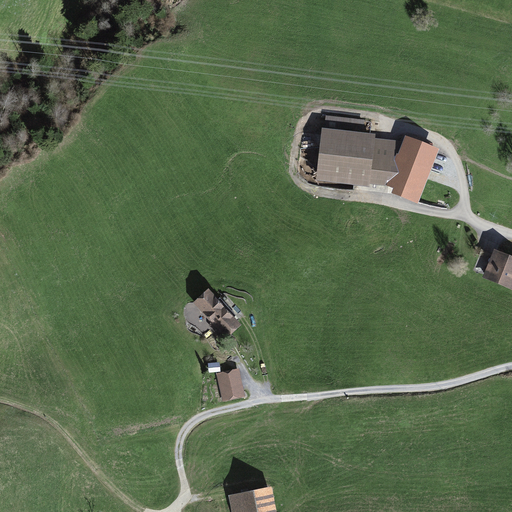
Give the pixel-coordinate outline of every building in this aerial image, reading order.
[(374,139),(321,132),(315,182),(368,188),(374,139)] [(401,178),(395,195),(417,203),(436,151),(404,139),(391,175),(401,178)] [(511,292),(511,259),(494,252),(482,281),(511,292)] [(241,327),(209,292),(188,312),(220,346),(241,327)] [(240,367),(217,371),(223,400),(246,395),(240,367)] [(276,511),(271,485),(232,493),(235,511),(276,511)]
